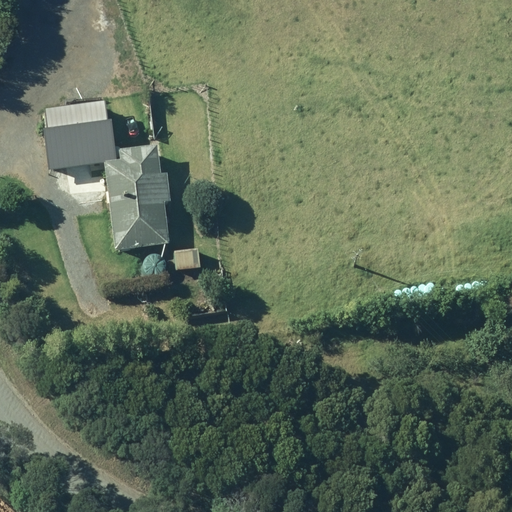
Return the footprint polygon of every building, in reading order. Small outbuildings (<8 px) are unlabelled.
[(43,115),(46,136),(106,127),(103,106),(43,115)] [(198,120),(172,121),(173,149),(199,148),(198,120)] [(40,137),(46,176),(103,168),(113,167),(108,127),(106,127),(46,136),(40,137)] [(103,168),(114,254),(167,248),(162,208),(168,207),(165,178),(157,179),(154,153),(118,157),(119,166),(113,167),(103,168)] [(0,237),(9,237),(9,196),(0,196),(0,237)] [(173,256),(176,276),(201,272),(198,252),(173,256)]
